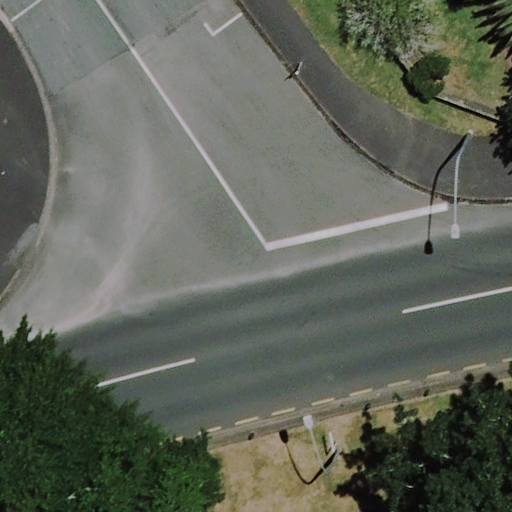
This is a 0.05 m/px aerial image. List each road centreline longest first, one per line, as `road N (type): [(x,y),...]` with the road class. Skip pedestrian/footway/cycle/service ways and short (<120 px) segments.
road 1 (residential): [(310,344),(263,247),(99,0)]
road 2 (unclassified): [(0,410),(310,344)]
road 3 (unclassified): [(310,344),(511,306)]
